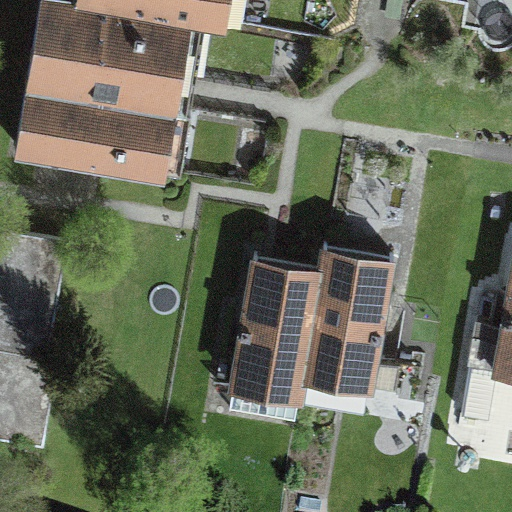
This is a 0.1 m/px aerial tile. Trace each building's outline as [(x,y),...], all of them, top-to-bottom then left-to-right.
[(121,0),(38,0),(14,143),(164,168),(164,165),(159,164),(184,14),(185,11),(121,0)] [(121,0),(185,11),(224,18),(225,14),(220,13),(222,0),(121,0)] [(0,346),(0,347),(0,435),(42,443),(57,355),(47,353),(67,238),(10,228),(0,285),(0,346)] [(321,253),(318,275),(319,275),(304,360),(306,361),(372,372),(390,265),(321,253)] [(319,275),(318,275),(252,263),(231,381),(229,406),(294,417),(299,397),(306,361),(304,360),(319,275)] [(511,264),(499,340),(475,335),(470,362),(498,366),(499,355),(511,357),(511,264)]
